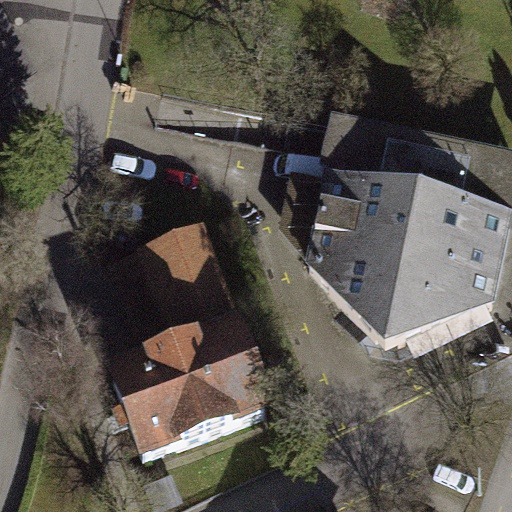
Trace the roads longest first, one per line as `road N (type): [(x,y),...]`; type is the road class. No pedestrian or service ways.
road 1 (residential): [(0,487),(64,219),(103,0)]
road 2 (residential): [(253,511),(395,443),(435,410),(511,373)]
